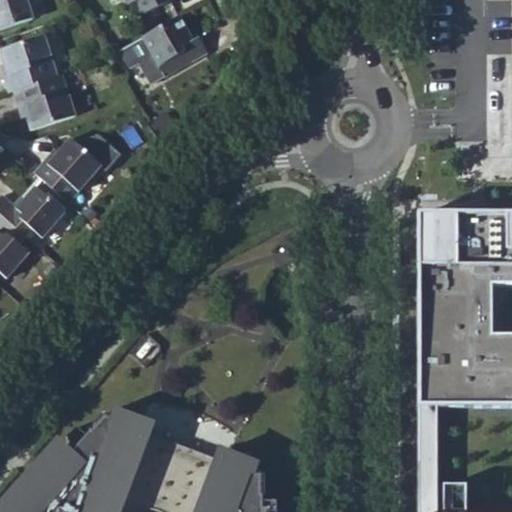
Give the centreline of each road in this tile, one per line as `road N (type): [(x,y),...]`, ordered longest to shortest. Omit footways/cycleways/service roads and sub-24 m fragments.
road 1 (tertiary): [(0,420),(207,190),(242,165),(353,127)]
road 2 (residential): [(353,127),(358,511)]
road 3 (residential): [(353,127),(268,55),(226,0)]
road 4 (tertiary): [(353,127),(356,0)]
